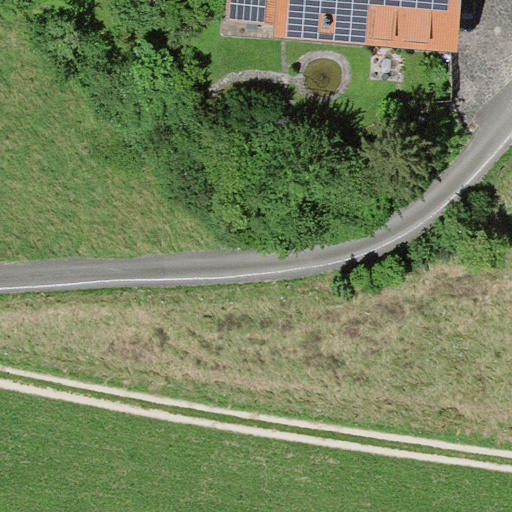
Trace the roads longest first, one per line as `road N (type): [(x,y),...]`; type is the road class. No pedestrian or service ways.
road 1 (track): [(511,114),(408,219),(353,245),(304,258),(0,277)]
road 2 (track): [(0,375),(511,460)]
